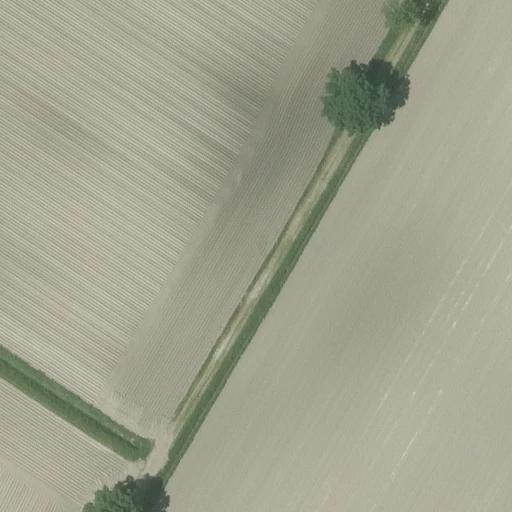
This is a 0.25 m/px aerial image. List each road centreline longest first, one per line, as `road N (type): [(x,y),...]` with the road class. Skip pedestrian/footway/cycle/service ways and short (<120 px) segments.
road 1 (track): [(430,0),(130,511)]
road 2 (track): [(153,473),(0,372)]
